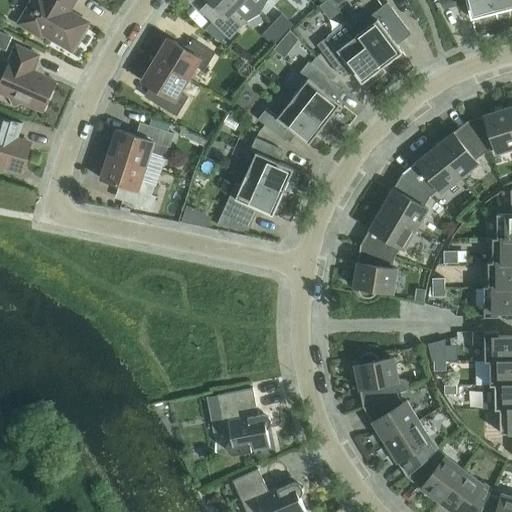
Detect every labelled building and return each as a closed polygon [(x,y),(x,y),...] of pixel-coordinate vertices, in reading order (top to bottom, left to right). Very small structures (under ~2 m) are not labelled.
[(33,0),(20,23),(39,35),(41,32),(71,50),(87,23),(68,12),(74,0),(33,0)] [(254,8),(246,0),(208,0),(220,11),(211,21),(229,39),(247,21),(244,19),(254,8)] [(246,0),(254,8),(262,0),(267,0),(246,0)] [(497,18),(492,0),(438,0),(441,6),(463,0),(466,0),(471,19),(483,16),(485,21),(497,18)] [(511,0),(492,0),(497,18),(510,15),(508,9),(511,8),(511,0)] [(367,27),(357,35),(386,72),(396,64),(392,60),(403,52),(390,36),(400,28),(384,7),(363,23),(367,27)] [(386,72),(357,35),(348,42),(344,37),(334,45),(328,36),(317,45),(339,74),(350,67),(362,83),(372,75),(375,80),(386,72)] [(168,38),(156,59),(188,79),(196,67),(204,72),(215,53),(193,39),(186,50),(168,38)] [(2,77),(0,81),(0,92),(9,97),(13,105),(21,102),(43,111),(56,82),(46,77),(38,57),(38,55),(16,45),(2,77)] [(188,79),(156,59),(142,81),(160,92),(154,102),(177,116),(188,97),(180,92),(188,79)] [(293,98),(329,127),(337,117),(333,114),(341,104),(325,91),(333,81),(308,62),(300,73),(308,79),(293,98)] [(329,127),(293,98),(278,117),(266,108),(258,119),(285,141),(293,131),(309,144),(317,134),(321,137),(329,127)] [(511,125),(506,108),(467,121),(484,153),(495,149),(496,153),(511,148),(511,125)] [(0,165),(22,172),(31,144),(18,140),(23,123),(0,116),(0,165)] [(236,136),(240,121),(226,117),(222,133),(236,136)] [(467,121),(435,147),(460,178),(478,164),(475,160),(484,153),(467,121)] [(117,129),(109,154),(146,166),(150,152),(164,157),(167,146),(170,147),(174,134),(147,125),(142,138),(117,129)] [(255,153),(246,175),(289,195),(294,183),(289,180),(294,169),(275,161),(280,149),(256,138),(250,151),(255,153)] [(460,178),(435,147),(403,173),(430,196),(439,189),(442,193),(460,178)] [(146,166),(109,154),(101,179),(126,187),(122,200),(152,210),(156,197),(151,195),(155,185),(141,180),(146,166)] [(430,196),(403,173),(382,209),(416,229),(428,209),(424,206),(430,196)] [(289,195),(246,175),(241,186),(235,184),(217,225),(244,231),(254,207),(273,215),(278,204),(283,206),(289,195)] [(511,238),(511,189),(510,190),(511,214),(497,214),(497,238),(497,239),(511,238)] [(382,209),(360,245),(394,257),(400,247),(404,249),(416,229),(382,209)] [(511,238),(497,239),(497,238),(492,238),(493,262),(493,263),(511,262),(511,238)] [(394,257),(360,245),(353,287),(355,287),(355,286),(358,287),(359,292),(362,296),(366,298),(371,297),(375,295),(377,290),(393,293),(397,269),(392,268),(394,257)] [(444,251),(444,263),(458,263),(458,251),(444,251)] [(511,262),(493,263),(493,262),(488,262),(488,286),(488,287),(511,286),(511,262)] [(433,288),(444,287),(444,278),(433,278),(433,288)] [(448,286),(446,301),(470,303),(472,288),(448,286)] [(511,286),(488,287),(488,286),(483,286),(484,316),(499,316),(499,311),(511,311),(511,286)] [(444,287),(433,288),(433,296),(444,296),(444,287)] [(456,356),(477,356),(476,331),(455,332),(456,356)] [(511,335),(499,336),(499,331),(484,331),(485,361),(490,361),(489,361),(511,360),(511,335)] [(434,361),(446,361),(446,352),(434,353),(434,361)] [(402,379),(399,379),(394,358),(378,361),(376,356),(372,353),(367,353),(363,355),(360,359),(359,364),(356,365),(356,364),(355,364),(363,407),(396,393),(411,388),(410,384),(408,381),(405,380),(402,379)] [(511,360),(489,361),(490,361),(490,385),(495,385),(495,384),(511,384),(511,360)] [(446,370),(446,361),(434,361),(434,371),(446,370)] [(495,385),(490,385),(483,385),(483,409),(500,409),(500,408),(511,408),(511,384),(495,384),(495,385)] [(444,385),(444,394),(456,394),(456,385),(444,385)] [(253,388),(217,395),(206,397),(213,433),(230,430),(232,439),(228,443),(227,447),(226,448),(226,449),(227,449),(229,452),(232,454),(236,454),(252,451),(252,450),(270,447),(267,429),(270,426),(271,421),(273,421),(272,420),(259,422),(253,388)] [(481,415),(481,391),(466,391),(466,414),(481,415)] [(396,393),(363,407),(385,442),(419,421),(407,401),(403,403),(396,393)] [(511,408),(500,408),(500,409),(500,433),(511,432),(511,408)] [(419,421),(385,442),(407,477),(434,453),(433,453),(427,443),(431,440),(419,421)] [(434,453),(407,477),(440,502),(464,470),(437,449),(433,453),(434,453)] [(258,469),(232,481),(246,511),(257,511),(262,510),(262,511),(306,511),(300,497),(302,493),(302,488),(303,488),(303,486),(302,487),(299,484),(296,483),(292,483),(269,493),(258,469)] [(483,484),(464,470),(440,502),(453,511),(480,511),(489,495),(480,488),(483,484)] [(500,498),(489,495),(480,511),(511,511),(511,496),(502,494),(500,498)]
